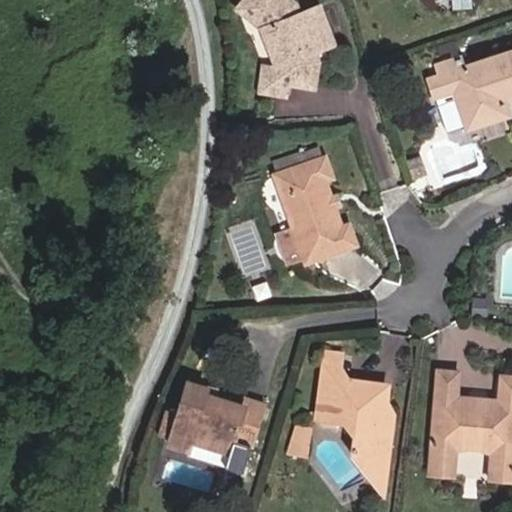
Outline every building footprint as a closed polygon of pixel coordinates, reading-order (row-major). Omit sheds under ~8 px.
[(292,0),(237,0),(251,11),(269,26),(285,63),(284,76),(294,78),(317,81),(319,68),(314,55),(334,50),(317,1),(295,6),(292,0)] [(511,46),(451,65),(470,121),(508,108),(502,87),(508,85),(510,90),(511,89),(511,46)] [(268,62),(266,89),(292,91),(294,78),(284,76),(285,63),(268,62)] [(323,152),(318,141),(277,157),(282,168),(323,152)] [(342,220),(335,202),(330,191),(325,178),(335,174),(327,150),(323,152),(282,168),(278,170),(299,228),(309,256),(359,238),(352,216),(342,220)] [(330,191),(335,202),(345,198),(340,187),(330,191)] [(296,261),(309,256),(299,228),(286,233),(296,261)] [(321,370),(341,372),(344,352),(324,349),(321,370)] [(439,362),(438,387),(457,389),(459,364),(439,362)] [(457,389),(438,387),(431,463),(454,465),(456,433),(473,434),(473,438),(498,440),(496,469),(511,469),(511,367),(502,367),(501,392),(457,389)] [(355,374),(341,372),(321,370),(316,415),(345,419),(357,434),(356,451),(367,464),(386,466),(394,408),(385,407),(374,405),(365,392),(367,390),(355,374)] [(371,377),(355,374),(367,390),(365,392),(374,405),(385,407),(386,395),(371,377)] [(208,383),(189,378),(172,441),(191,446),(194,436),(233,445),(237,432),(255,437),(265,398),(249,394),(247,400),(206,389),(208,383)] [(300,421),(292,451),(308,455),(312,436),(300,421)] [(383,483),(386,466),(367,464),(383,483)]
